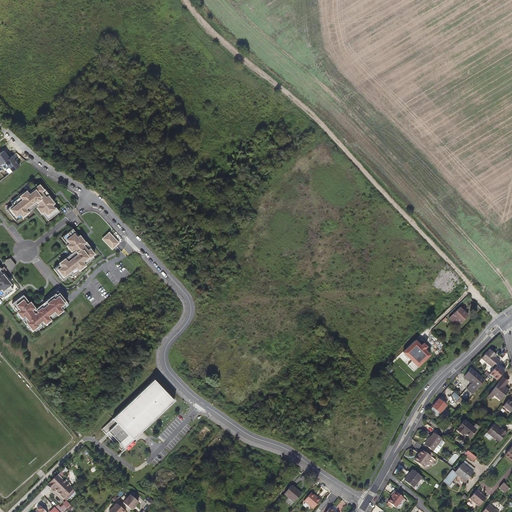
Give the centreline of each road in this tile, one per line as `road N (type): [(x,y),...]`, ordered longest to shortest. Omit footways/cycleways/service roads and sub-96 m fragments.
road 1 (residential): [(366,503),(284,448),(238,430),(184,388),(164,353),(189,317),(188,298),(89,193),(7,136)]
road 2 (track): [(472,290),(337,142),(237,57),(185,0)]
road 3 (tertiary): [(366,503),(426,397),(503,322)]
